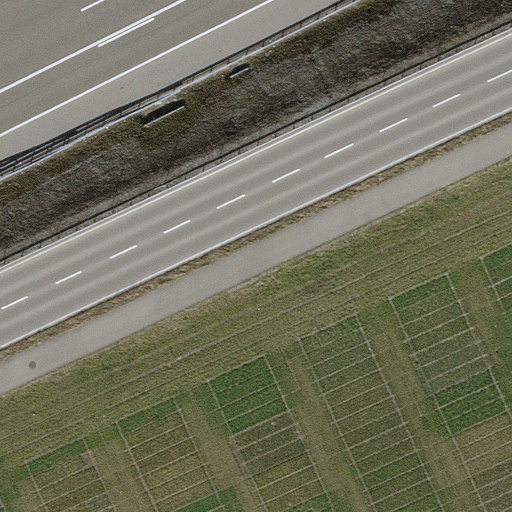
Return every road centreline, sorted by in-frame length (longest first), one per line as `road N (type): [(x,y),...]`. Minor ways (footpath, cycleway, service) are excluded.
road 1 (track): [(511,142),(0,382)]
road 2 (tertiary): [(0,310),(511,71)]
